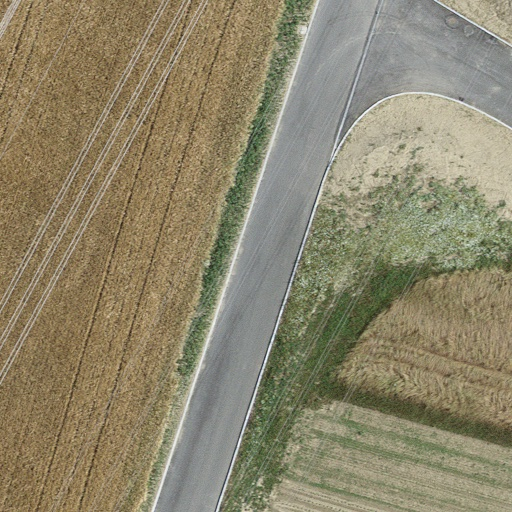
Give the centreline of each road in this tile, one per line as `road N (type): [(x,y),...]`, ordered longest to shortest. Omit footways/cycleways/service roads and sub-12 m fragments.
road 1 (unclassified): [(173,511),(341,0)]
road 2 (unclassified): [(358,0),(511,91)]
